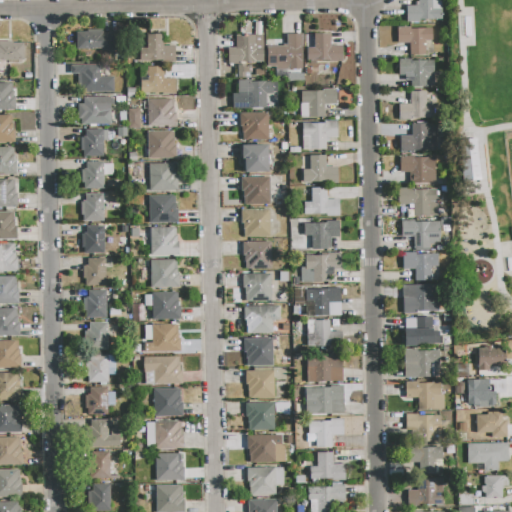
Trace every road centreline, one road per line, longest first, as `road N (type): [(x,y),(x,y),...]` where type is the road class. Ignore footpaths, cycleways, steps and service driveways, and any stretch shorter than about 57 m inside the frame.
road 1 (residential): [(379,511),(369,3)]
road 2 (residential): [(219,511),(205,7)]
road 3 (residential): [(57,511),(46,10)]
road 4 (residential): [(0,10),(369,3)]
